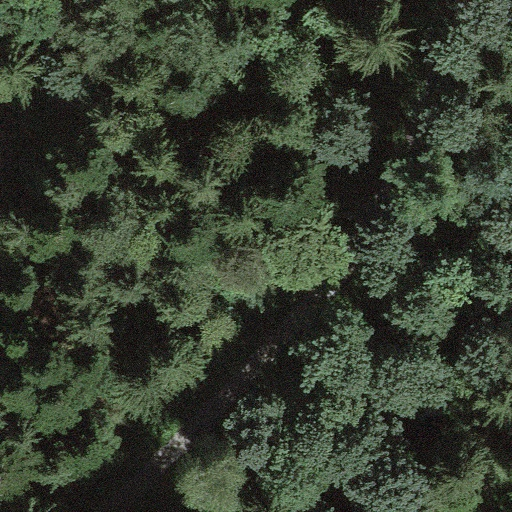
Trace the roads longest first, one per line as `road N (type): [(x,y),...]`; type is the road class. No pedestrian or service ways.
road 1 (track): [(95,511),(299,304),(363,221),(404,150),(442,0)]
road 2 (track): [(55,0),(0,145)]
